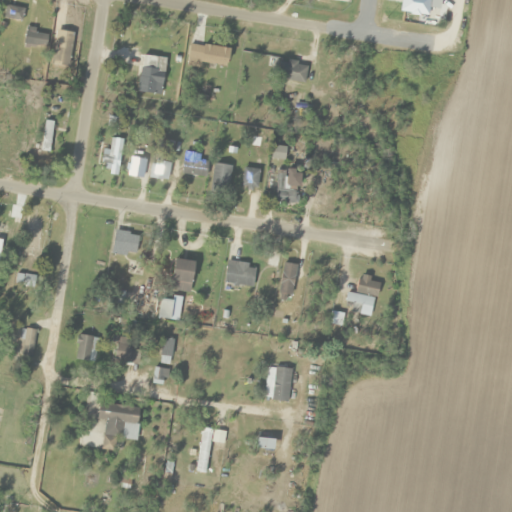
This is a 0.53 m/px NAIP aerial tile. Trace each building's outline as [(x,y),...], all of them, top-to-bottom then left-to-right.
[(428,0),(401,0),(399,12),(426,16),(428,0)] [(21,21),(22,8),(4,6),(3,19),(21,21)] [(20,45),(36,49),(41,32),(26,27),(20,45)] [(228,48),(188,44),(186,62),(227,66),(228,48)] [(135,92),(157,96),(163,59),(141,55),(135,92)] [(277,82),(305,82),(305,63),(277,63),(277,82)] [(48,152),(52,122),(44,121),(40,151),(48,152)] [(118,175),(118,151),(101,151),(101,165),(108,165),(108,175),(118,175)] [(205,176),(205,162),(199,162),(199,153),(182,153),(182,176),(205,176)] [(125,172),(140,176),(143,160),(129,157),(125,172)] [(169,163),(152,160),(149,179),(167,181),(169,163)] [(227,187),(230,167),(214,164),(210,185),(227,187)] [(239,188),(255,190),(258,170),(242,168),(239,188)] [(265,190),(275,190),(274,203),(293,204),(294,187),(300,188),(301,171),(285,170),(285,175),(266,174),(265,190)] [(40,253),(40,219),(24,219),(24,253),(40,253)] [(109,249),(134,255),(138,236),(113,230),(109,249)] [(275,267),(277,256),(266,254),(265,265),(275,267)] [(169,291),(189,294),(194,263),(174,259),(169,291)] [(251,288),(254,265),(225,263),(223,285),(251,288)] [(295,266),(283,263),(276,299),(288,301),(295,266)] [(273,272),(264,270),(259,314),(268,315),(273,272)] [(344,312),(368,319),(378,282),(359,276),(354,295),(349,293),(344,312)] [(171,301),(159,300),(157,319),(169,320),(171,301)] [(34,330),(23,329),(20,358),(30,359),(34,330)] [(86,363),(91,338),(77,335),(71,360),(86,363)] [(168,358),(174,343),(160,337),(154,352),(168,358)] [(167,370),(153,369),(151,384),(165,385),(167,370)] [(288,369),(272,369),(272,401),(288,401),(288,369)] [(104,421),(102,436),(117,438),(119,422),(136,425),(138,409),(98,403),(96,420),(104,421)] [(194,473),(203,474),(211,430),(202,428),(194,473)] [(272,458),(274,440),(256,438),(254,456),(272,458)]
